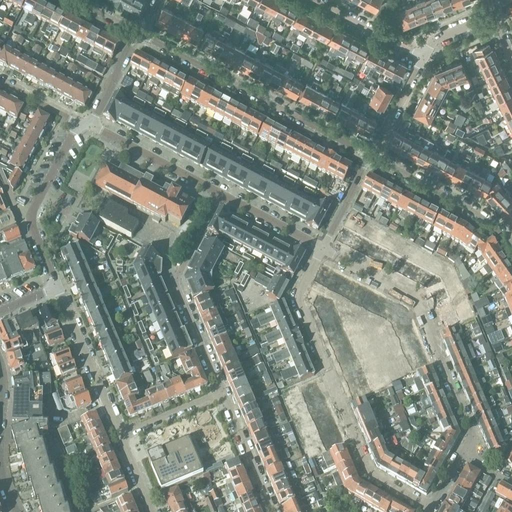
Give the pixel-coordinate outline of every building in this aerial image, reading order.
[(15,0),(13,6),(17,9),(17,10),(20,13),(27,0),(15,0)] [(25,21),(29,23),(39,3),(36,1),(35,0),(29,0),(23,12),(28,15),(25,21)] [(130,0),(128,6),(132,9),(132,10),(136,12),(137,11),(143,0),(130,0)] [(259,11),(263,13),(269,0),(258,0),(257,4),(262,6),(259,11)] [(270,10),(274,12),(280,0),(269,0),(263,13),(267,15),(270,10)] [(276,20),(280,22),(289,3),(286,2),(286,1),(284,0),(280,0),(274,12),(278,15),(276,20)] [(369,0),(366,6),(369,7),(370,9),(373,10),(374,10),(375,11),(380,0),(369,0)] [(416,3),(411,5),(418,22),(424,19),(424,18),(427,17),(419,0),(418,0),(416,1),(416,3)] [(419,0),(427,17),(430,16),(431,17),(436,14),(430,0),(419,0)] [(430,0),(436,14),(442,12),(442,11),(445,10),(441,0),(430,0)] [(441,0),(445,10),(448,8),(449,9),(454,7),(451,0),(441,0)] [(36,19),(41,21),(48,7),(47,7),(47,6),(44,4),(43,4),(39,3),(29,23),(27,27),(30,29),(32,25),(36,19)] [(289,3),(280,22),(283,24),(286,19),(291,21),(298,8),(289,3)] [(406,5),(402,7),(409,25),(412,23),(413,24),(418,22),(411,5),(407,7),(406,5)] [(219,10),(226,14),(228,9),(221,6),(219,10)] [(40,33),(45,36),(57,12),(54,10),(54,9),(51,7),(49,8),(48,7),(41,21),(45,24),(40,33)] [(161,24),(165,26),(172,13),(162,7),(155,21),(156,21),(157,23),(160,25),(161,24)] [(409,25),(402,7),(398,9),(399,11),(390,14),(391,15),(390,15),(392,21),(393,21),(393,22),(398,20),(400,26),(403,27),(409,25)] [(294,40),(298,32),(308,13),(300,9),(292,22),(297,25),(290,38),(294,40)] [(214,16),(224,21),(226,16),(216,11),(214,16)] [(56,36),(59,31),(66,17),(65,16),(65,15),(62,13),(60,14),(57,12),(45,36),(44,37),(48,39),(51,33),(56,36)] [(193,23),(186,37),(189,39),(190,40),(193,42),(194,42),(196,42),(203,29),(197,26),(199,22),(198,22),(202,14),(198,12),(192,23),(193,23)] [(174,31),(175,31),(182,18),(172,13),(165,26),(169,28),(170,30),(173,31),(174,31)] [(306,36),(309,31),(317,17),(312,14),(311,15),(308,13),(298,32),(306,36)] [(247,18),(239,14),(237,17),(245,22),(247,18)] [(226,16),(224,21),(233,26),(235,21),(226,16)] [(60,40),(64,42),(75,21),(72,20),(71,18),(68,17),(67,17),(66,17),(59,31),(64,33),(60,40)] [(308,44),(312,46),(325,22),(322,20),(317,17),(309,31),(314,34),(308,44)] [(181,35),(186,37),(193,23),(192,23),(182,18),(175,31),(176,32),(177,33),(180,35),(181,35)] [(3,24),(12,28),(14,24),(6,19),(3,24)] [(71,37),(76,40),(84,26),(83,25),(82,24),(79,23),(78,23),(75,21),(64,42),(68,44),(71,37)] [(325,22),(312,46),(316,48),(321,38),(326,40),(333,27),(325,22)] [(11,29),(0,23),(0,28),(9,33),(11,29)] [(236,27),(243,31),(246,27),(238,23),(236,27)] [(263,33),(263,34),(265,30),(264,30),(266,27),(259,24),(256,30),(263,33)] [(78,49),(82,51),(93,31),(89,29),(89,28),(86,26),(85,27),(84,26),(76,40),(82,43),(78,49)] [(328,53),(331,55),(343,32),(335,27),(328,41),(332,43),(328,53)] [(199,45),(208,50),(215,37),(218,31),(214,29),(211,34),(206,31),(199,45)] [(89,47),(94,49),(101,35),(100,35),(100,34),(97,32),(96,32),(93,31),(82,51),(85,53),(89,47)] [(228,37),(224,35),(218,31),(215,37),(208,50),(218,55),(225,42),(228,37)] [(272,36),(281,40),(283,36),(275,31),(272,36)] [(342,55),(345,50),(352,36),(347,33),(347,34),(343,32),(331,55),(335,57),(337,53),(342,55)] [(92,53),(101,58),(110,40),(107,38),(107,37),(104,36),(102,36),(101,35),(94,49),(92,53)] [(344,62),(348,64),(360,41),(357,39),(357,38),(352,36),(345,50),(349,52),(344,62)] [(110,40),(101,58),(99,60),(103,62),(107,56),(112,59),(119,45),(118,44),(118,43),(115,41),(113,42),(110,40)] [(360,41),(348,64),(352,66),(357,56),(362,59),(369,45),(360,41)] [(218,55),(228,60),(235,47),(225,42),(218,55)] [(290,48),(296,51),(299,46),(293,42),(290,48)] [(481,65),(497,57),(494,51),(493,52),(491,48),(490,49),(488,44),(472,52),(477,61),(478,60),(481,65)] [(363,71),(367,73),(369,69),(369,70),(379,51),(370,46),(363,60),(368,62),(363,71)] [(228,60),(237,65),(244,52),(235,47),(228,60)] [(0,55),(0,64),(5,67),(13,53),(4,48),(0,55)] [(57,55),(61,57),(66,60),(68,55),(59,51),(57,55)] [(376,66),(381,69),(388,56),(388,55),(387,54),(385,53),(383,53),(379,51),(369,70),(369,69),(367,73),(371,76),(376,66)] [(237,65),(247,70),(254,57),(244,52),(237,65)] [(291,56),(298,60),(301,56),(294,52),(291,56)] [(5,67),(14,72),(22,58),(13,53),(5,67)] [(133,75),(137,77),(146,59),(143,57),(143,56),(139,54),(138,55),(137,54),(130,68),(135,70),(133,75)] [(384,77),(387,79),(397,60),(394,59),(393,57),(391,56),(390,56),(388,56),(381,69),(386,72),(384,77)] [(247,70),(257,76),(264,62),(254,57),(247,70)] [(312,62),(303,57),(301,62),(311,67),(312,64),(312,62)] [(481,70),(483,74),(500,66),(499,63),(500,62),(497,57),(481,65),(483,69),(481,70)] [(14,72),(23,76),(31,62),(22,58),(14,72)] [(79,58),(76,63),(80,65),(84,67),(87,62),(79,58)] [(142,74),(147,77),(154,63),(150,60),(149,61),(146,59),(137,77),(140,79),(142,74)] [(397,60),(387,79),(384,85),(390,88),(393,82),(391,81),(394,76),(399,78),(406,65),(397,60)] [(84,68),(93,72),(97,66),(88,61),(84,68)] [(328,61),(326,65),(334,69),(336,65),(328,61)] [(23,76),(32,81),(39,67),(31,62),(23,76)] [(257,76),(266,81),(273,67),(264,62),(257,76)] [(457,62),(451,64),(458,81),(463,79),(464,81),(468,79),(461,62),(458,63),(457,62)] [(149,84),(153,86),(162,68),(159,66),(159,65),(154,63),(147,77),(152,79),(149,84)] [(446,68),(444,69),(451,86),(454,85),(453,83),(458,81),(451,64),(446,67),(446,68)] [(97,66),(93,72),(102,77),(106,71),(97,66)] [(487,77),(489,82),(505,74),(503,69),(502,69),(500,66),(483,74),(485,78),(487,77)] [(32,81),(41,86),(48,72),(39,67),(32,81)] [(74,67),(71,72),(67,80),(75,84),(79,76),(80,77),(83,71),(77,69),(74,67)] [(266,81),(276,86),(283,72),(273,67),(266,81)] [(159,83),(164,85),(171,71),(166,69),(166,70),(162,68),(153,86),(156,88),(159,83)] [(435,72),(432,78),(449,87),(451,86),(444,69),(442,70),(442,68),(436,71),(436,72),(435,72)] [(167,99),(170,95),(169,94),(179,76),(175,75),(176,74),(171,71),(164,85),(168,88),(164,97),(167,99)] [(41,86),(50,91),(57,76),(48,72),(41,86)] [(276,86),(286,91),(293,78),(283,72),(276,86)] [(489,88),(491,92),(509,84),(507,80),(508,80),(505,74),(489,82),(491,87),(489,88)] [(50,91),(59,95),(66,81),(57,76),(50,91)] [(169,94),(170,95),(178,99),(187,81),(186,80),(187,80),(182,77),(182,78),(179,76),(169,94)] [(125,78),(120,87),(129,91),(133,82),(125,78)] [(293,78),(286,91),(295,96),(302,83),(293,78)] [(429,81),(426,87),(443,95),(444,93),(446,94),(448,90),(447,88),(449,87),(432,78),(430,82),(429,81)] [(321,108),(324,110),(339,82),(335,80),(327,95),(323,92),(315,107),(320,109),(321,108)] [(59,95),(68,100),(75,86),(66,81),(59,95)] [(299,97),(307,102),(317,83),(313,81),(311,86),(306,84),(299,97)] [(181,98),(189,102),(198,86),(189,82),(181,98)] [(339,82),(324,110),(332,115),(340,101),(335,99),(341,87),(337,85),(339,83),(339,82)] [(310,104),(315,107),(323,92),(318,90),(321,85),(317,83),(307,102),(311,103),(310,104)] [(371,86),(369,90),(387,100),(392,91),(379,84),(376,89),(371,86)] [(495,95),(497,100),(511,92),(511,88),(511,86),(510,87),(509,84),(491,92),(493,96),(495,95)] [(68,100),(76,105),(84,91),(75,86),(68,100)] [(189,102),(198,107),(206,91),(198,86),(189,102)] [(424,93),(423,96),(440,105),(441,101),(440,101),(443,95),(426,87),(423,92),(424,93)] [(350,107),(353,102),(356,96),(360,90),(356,88),(352,96),(351,95),(346,105),(341,102),(334,116),(343,120),(350,107)] [(104,118),(115,124),(126,102),(119,98),(122,92),(118,90),(104,118)] [(387,100),(369,90),(367,94),(372,96),(369,101),(383,108),(387,100)] [(84,91),(76,105),(85,109),(93,95),(84,91)] [(198,107),(206,111),(215,95),(206,91),(198,107)] [(498,105),(500,109),(511,103),(511,92),(497,100),(500,104),(498,105)] [(206,111),(215,116),(223,100),(215,95),(206,111)] [(0,105),(0,111),(7,115),(14,101),(5,96),(0,105)] [(420,98),(417,104),(433,112),(435,109),(437,109),(440,105),(423,96),(421,99),(420,98)] [(474,100),(478,109),(484,106),(480,98),(474,100)] [(215,116),(223,120),(232,104),(223,100),(215,116)] [(14,101),(7,115),(17,120),(24,106),(14,101)] [(122,124),(127,126),(135,110),(125,105),(127,102),(126,102),(115,124),(116,123),(121,125),(122,124)] [(504,112),(506,117),(511,114),(511,103),(500,109),(502,113),(504,112)] [(223,120),(232,125),(240,109),(232,104),(223,120)] [(433,112),(417,104),(414,109),(415,110),(413,113),(430,122),(432,119),(430,118),(433,112)] [(162,109),(170,113),(172,109),(164,105),(162,109)] [(483,118),(484,117),(488,115),(484,106),(478,109),(483,118)] [(351,125),(352,125),(359,112),(350,107),(343,120),(347,122),(347,124),(349,125),(351,125)] [(370,111),(360,130),(369,134),(376,121),(372,118),(374,113),(376,114),(377,111),(372,108),(371,111),(370,111)] [(232,125),(240,129),(248,113),(240,109),(232,125)] [(357,128),(360,130),(370,111),(367,109),(364,114),(359,112),(352,125),(353,125),(353,127),(355,128),(357,128)] [(131,131),(136,133),(146,116),(135,110),(127,126),(131,129),(131,131)] [(171,116),(180,121),(182,116),(173,112),(171,116)] [(188,122),(189,123),(191,120),(190,119),(192,116),(185,112),(182,116),(180,121),(187,124),(188,122)] [(37,113),(32,122),(46,130),(51,121),(37,113)] [(240,129),(249,133),(257,118),(248,113),(240,129)] [(458,114),(453,122),(456,124),(460,126),(465,117),(458,114)] [(143,135),(147,137),(156,121),(146,116),(136,133),(141,136),(143,135)] [(192,118),(191,120),(189,123),(198,128),(200,122),(192,118)] [(257,118),(249,133),(257,138),(265,122),(257,118)] [(449,120),(444,129),(450,132),(451,133),(456,124),(453,122),(449,120)] [(152,142),(157,144),(166,127),(156,121),(147,137),(152,140),(152,142)] [(32,122),(28,131),(42,139),(46,130),(32,122)] [(259,139),(267,143),(275,127),(267,123),(259,139)] [(211,135),(214,136),(216,133),(213,131),(203,126),(201,129),(211,135)] [(393,146),(396,148),(406,130),(407,128),(403,126),(400,133),(394,130),(387,143),(388,144),(389,146),(391,147),(393,146)] [(164,146),(168,148),(177,132),(166,127),(157,144),(162,147),(164,146)] [(267,143),(276,148),(284,132),(275,127),(267,143)] [(405,154),(405,153),(412,139),(415,134),(406,130),(396,148),(398,149),(398,150),(405,154)] [(28,131),(23,140),(37,148),(42,139),(28,131)] [(173,153),(178,156),(187,138),(177,132),(168,148),(173,151),(173,153)] [(276,148),(284,152),(292,136),(284,132),(276,148)] [(217,138),(223,141),(225,137),(219,135),(216,133),(214,136),(217,138)] [(413,157),(414,157),(421,144),(416,141),(419,135),(416,133),(415,134),(412,139),(405,153),(408,154),(409,156),(411,157),(413,157)] [(482,134),(476,137),(478,141),(477,141),(479,142),(483,144),(487,143),(482,134)] [(284,152),(292,157),(301,141),(292,136),(284,152)] [(185,157),(189,159),(198,144),(187,138),(178,156),(183,158),(185,157)] [(23,140),(18,149),(32,156),(37,148),(23,140)] [(419,160),(423,162),(433,142),(430,140),(426,147),(421,144),(414,157),(415,158),(415,160),(418,161),(419,160)] [(292,157),(301,161),(309,145),(301,141),(292,157)] [(430,166),(431,167),(438,153),(433,151),(437,144),(433,142),(423,162),(426,164),(426,165),(429,167),(430,166)] [(198,144),(189,159),(194,162),(194,164),(199,167),(209,149),(198,144)] [(499,144),(494,147),(495,149),(498,156),(500,155),(504,153),(499,144)] [(301,161),(309,165),(318,150),(309,145),(301,161)] [(440,171),(452,148),(453,147),(449,145),(447,149),(443,156),(438,153),(431,167),(432,167),(433,169),(435,170),(437,170),(440,171)] [(473,150),(482,155),(485,150),(476,145),(473,150)] [(241,146),(240,150),(245,152),(248,154),(249,152),(246,150),(247,149),(241,146)] [(448,175),(449,176),(456,163),(451,160),(456,150),(452,148),(440,171),(443,173),(444,175),(446,176),(448,175)] [(18,149),(13,158),(27,165),(32,156),(18,149)] [(309,165),(318,170),(326,154),(318,150),(309,165)] [(210,170),(214,173),(223,157),(212,151),(202,168),(208,171),(210,170)] [(250,155),(258,160),(260,156),(252,152),(250,155)] [(318,170),(326,174),(334,159),(335,159),(335,158),(328,154),(328,155),(326,154),(318,170)] [(219,177),(224,180),(233,162),(223,157),(214,173),(218,175),(219,177)] [(27,165),(13,158),(9,167),(23,174),(27,165)] [(457,181),(466,165),(468,160),(465,158),(461,165),(456,163),(449,176),(450,177),(450,178),(453,179),(454,179),(457,181)] [(326,174),(334,179),(343,163),(335,159),(334,159),(326,174)] [(502,166),(506,172),(507,171),(511,177),(511,175),(511,170),(504,161),(502,166)] [(231,181),(235,184),(243,168),(233,162),(224,180),(229,182),(231,181)] [(343,163),(334,179),(343,183),(351,168),(343,163)] [(465,184),(466,185),(473,172),(468,169),(469,167),(466,165),(457,181),(460,182),(461,184),(463,185),(465,184)] [(158,225),(160,221),(165,223),(167,220),(180,227),(192,204),(172,193),(121,167),(118,173),(106,166),(95,186),(154,218),(152,221),(158,225)] [(500,176),(506,172),(502,166),(500,169),(497,171),(500,176)] [(239,188),(245,191),(254,173),(243,168),(235,184),(239,186),(239,188)] [(472,188),(475,190),(486,170),(482,168),(478,175),(473,172),(466,185),(467,186),(468,187),(470,188),(472,188)] [(8,169),(6,173),(13,176),(8,185),(11,191),(13,192),(22,176),(8,169)] [(486,170),(475,190),(478,191),(479,193),(481,194),(483,194),(484,195),(491,181),(485,178),(489,171),(486,170)] [(252,192),(256,195),(264,179),(254,173),(245,191),(250,194),(252,192)] [(363,200),(367,202),(378,182),(374,180),(374,178),(371,177),(370,177),(369,177),(361,191),(367,194),(363,200)] [(260,199),(265,202),(275,184),(264,179),(256,195),(260,197),(260,199)] [(374,197),(379,200),(387,186),(386,186),(385,185),(383,183),(381,184),(378,182),(367,202),(364,207),(368,209),(371,204),(374,197)] [(490,200),(492,202),(506,189),(503,186),(501,187),(496,182),(489,189),(490,189),(489,189),(491,191),(485,197),(489,201),(490,200)] [(272,203),(277,206),(285,190),(275,184),(265,202),(271,205),(272,203)] [(381,209),(385,211),(395,191),(392,189),(391,188),(389,186),(388,187),(387,186),(379,200),(384,203),(381,209)] [(320,192),(325,195),(328,190),(323,187),(320,192)] [(494,205),(498,210),(511,197),(508,194),(509,192),(506,189),(492,202),(495,205),(494,205)] [(281,210),(286,213),(296,195),(285,190),(277,206),(281,208),(281,210)] [(328,190),(325,195),(334,200),(337,195),(328,190)] [(392,207),(397,210),(404,196),(403,195),(403,194),(400,192),(399,193),(395,191),(385,211),(388,213),(392,207)] [(293,215),(298,217),(306,201),(296,195),(286,213),(291,216),(293,215)] [(399,225),(400,225),(413,200),(409,198),(409,197),(406,196),(405,196),(404,196),(397,210),(402,212),(399,219),(401,220),(399,225)] [(503,214),(506,216),(511,210),(511,198),(511,197),(498,210),(502,214),(503,214)] [(409,216),(414,219),(422,205),(421,204),(421,203),(418,202),(417,202),(413,200),(400,225),(403,227),(406,222),(409,216)] [(306,225),(318,203),(317,203),(316,206),(306,201),(298,217),(302,219),(302,221),(306,224),(306,225)] [(318,203),(306,225),(318,231),(332,203),(328,201),(325,207),(318,203)] [(96,220),(131,239),(138,226),(125,219),(128,215),(105,203),(96,220)] [(352,209),(361,214),(363,209),(354,205),(352,209)] [(422,205),(414,219),(420,222),(416,228),(414,233),(417,235),(420,230),(431,210),(427,208),(427,206),(424,205),(423,205),(422,205)] [(212,234),(219,238),(231,216),(220,210),(205,238),(209,240),(212,234)] [(434,211),(431,210),(420,230),(424,232),(427,225),(432,228),(440,214),(438,214),(438,212),(435,211),(434,211)] [(0,233),(16,227),(16,226),(14,223),(15,222),(14,222),(11,216),(11,215),(10,212),(10,211),(9,211),(1,215),(0,214),(0,233)] [(433,230),(442,235),(450,219),(442,214),(433,230)] [(79,222),(76,226),(94,235),(99,227),(79,216),(77,220),(79,222)] [(222,236),(231,241),(240,225),(236,223),(235,220),(231,218),(232,217),(231,216),(219,238),(220,239),(222,236)] [(442,235),(451,239),(459,224),(450,219),(442,235)] [(389,229),(388,229),(396,233),(398,228),(391,224),(389,229)] [(451,239),(458,243),(468,228),(459,224),(451,239)] [(231,241),(242,246),(251,229),(246,226),(244,227),(240,225),(231,241)] [(343,225),(335,240),(345,246),(353,230),(343,225)] [(94,235),(76,226),(74,230),(72,229),(69,236),(76,240),(77,238),(89,244),(94,235)] [(458,243),(465,249),(476,235),(468,228),(458,243)] [(2,234),(7,245),(20,239),(20,237),(20,236),(19,234),(18,233),(16,229),(2,234)] [(242,246),(252,252),(261,236),(256,234),(256,231),(251,229),(242,246)] [(353,230),(345,246),(355,251),(363,235),(353,230)] [(363,235),(355,251),(364,256),(372,240),(363,235)] [(474,255),(477,251),(484,241),(476,235),(465,249),(474,255)] [(252,252),(263,257),(272,240),(267,237),(265,238),(261,236),(252,252)] [(203,245),(201,250),(219,259),(224,250),(204,240),(202,244),(203,245)] [(263,257),(273,263),(282,247),(277,245),(277,242),(272,240),(263,257)] [(372,240),(364,256),(374,261),(382,245),(372,240)] [(477,251),(482,258),(496,248),(492,241),(488,244),(484,241),(477,251)] [(428,249),(432,251),(435,247),(427,243),(425,247),(428,249)] [(17,259),(24,275),(35,271),(25,248),(21,250),(19,245),(7,250),(7,249),(6,249),(5,245),(0,247),(0,248),(1,251),(1,253),(2,258),(4,264),(17,259)] [(382,245),(374,261),(383,266),(392,250),(382,245)] [(65,261),(66,264),(82,258),(77,247),(61,254),(64,261),(65,261)] [(281,271),(282,271),(294,249),(293,249),(292,250),(288,248),(286,249),(282,247),(273,263),(283,268),(281,271)] [(484,262),(487,266),(502,256),(496,248),(482,258),(478,261),(481,265),(484,262)] [(294,249),(282,271),(289,275),(286,281),(290,283),(305,255),(294,249)] [(133,269),(141,288),(162,279),(161,277),(161,264),(163,261),(144,250),(133,269)] [(197,254),(195,258),(214,268),(219,259),(201,250),(199,254),(197,254)] [(392,250),(383,266),(393,271),(401,255),(392,250)] [(453,263),(454,264),(457,259),(452,254),(448,259),(453,263)] [(401,255),(393,271),(403,276),(411,260),(401,255)] [(492,273),(493,274),(507,263),(502,256),(487,266),(483,269),(488,276),(492,273)] [(66,264),(71,274),(86,268),(82,258),(66,264)] [(187,273),(186,278),(211,279),(211,275),(214,268),(195,258),(187,273)] [(454,264),(456,269),(462,265),(458,258),(457,259),(454,264)] [(23,275),(24,275),(17,259),(4,264),(5,268),(6,267),(12,280),(23,276),(23,275)] [(411,260),(403,276),(412,281),(420,266),(411,260)] [(493,285),(498,282),(511,271),(511,270),(507,263),(493,274),(496,278),(491,282),(493,285)] [(322,265),(314,280),(324,285),(332,270),(322,265)] [(456,269),(459,274),(466,271),(462,265),(456,269)] [(420,266),(412,281),(422,286),(430,271),(420,266)] [(5,268),(0,269),(0,285),(12,280),(6,267),(5,268)] [(71,274),(75,285),(90,278),(86,268),(71,274)] [(332,270),(324,285),(334,290),(342,275),(332,270)] [(430,271),(422,286),(428,289),(444,282),(442,277),(430,271)] [(459,274),(463,282),(468,279),(470,278),(466,271),(459,274)] [(499,292),(503,289),(504,289),(511,283),(511,271),(498,282),(494,285),(499,292)] [(342,275),(334,290),(343,295),(351,280),(342,275)] [(258,276),(256,280),(284,294),(288,285),(275,278),(272,283),(258,276)] [(90,278),(75,285),(74,285),(78,296),(95,289),(90,278)] [(211,279),(186,278),(186,283),(193,300),(213,292),(210,284),(211,279)] [(141,288),(145,297),(164,289),(162,284),(163,283),(162,279),(141,288)] [(460,283),(464,291),(470,289),(472,288),(468,279),(463,282),(460,283)] [(284,294),(256,280),(254,284),(268,291),(265,296),(279,303),(284,294)] [(351,280),(343,295),(353,301),(361,285),(351,280)] [(444,282),(428,289),(432,299),(448,292),(444,282)] [(499,292),(504,299),(511,296),(511,283),(504,289),(503,289),(499,292)] [(361,285),(353,301),(362,306),(370,290),(361,285)] [(145,297),(149,305),(169,297),(168,293),(166,293),(164,289),(145,297)] [(370,290),(362,306),(372,311),(380,295),(370,290)] [(84,309),(85,309),(100,302),(96,292),(79,298),(84,309)] [(448,292),(432,299),(436,309),(453,302),(448,292)] [(470,297),(474,305),(478,303),(480,301),(477,294),(470,297)] [(380,295),(372,311),(381,315),(389,300),(380,295)] [(194,302),(198,311),(212,305),(208,296),(194,302)] [(319,296),(315,304),(318,313),(334,306),(334,305),(334,304),(319,296)] [(504,310),(508,308),(511,306),(511,296),(504,299),(506,304),(503,306),(504,310)] [(149,305),(153,314),(171,306),(169,302),(171,300),(169,297),(149,305)] [(474,305),(476,311),(482,309),(489,305),(486,299),(480,301),(478,303),(474,305)] [(389,300),(381,315),(390,320),(398,305),(389,300)] [(85,309),(89,319),(105,312),(100,302),(85,309)] [(453,302),(436,309),(441,319),(457,312),(453,302)] [(198,311),(201,319),(221,311),(217,303),(212,305),(198,311)] [(250,323),(252,327),(287,312),(283,303),(269,309),(271,314),(250,323)] [(233,306),(236,314),(241,312),(240,309),(237,304),(233,306)] [(398,305),(390,320),(393,321),(394,325),(410,318),(406,309),(398,305)] [(153,314),(156,323),(177,314),(175,311),(173,311),(171,306),(153,314)] [(334,306),(318,313),(322,322),(338,315),(334,306)] [(40,314),(34,316),(38,325),(44,322),(46,328),(57,324),(51,309),(49,309),(45,310),(45,311),(40,313),(40,314)] [(476,311),(480,320),(486,317),(482,309),(476,311)] [(201,319),(205,328),(224,319),(221,311),(201,319)] [(105,312),(89,319),(94,329),(109,323),(105,312)] [(241,312),(236,314),(240,322),(244,320),(241,312)] [(275,323),(277,327),(291,321),(287,312),(252,327),(254,332),(275,323)] [(457,312),(441,319),(445,329),(461,323),(457,312)] [(156,323),(160,332),(179,324),(177,320),(178,318),(177,314),(156,323)] [(338,315),(322,322),(326,331),(342,325),(338,315)] [(2,345),(18,339),(22,337),(22,336),(39,329),(36,323),(33,325),(29,317),(6,327),(6,326),(0,328),(0,339),(2,345)] [(486,317),(480,320),(483,327),(489,324),(486,317)] [(410,318),(394,325),(398,334),(414,328),(410,318)] [(208,336),(222,330),(228,327),(224,319),(205,328),(208,336)] [(264,338),(266,342),(295,330),(291,321),(277,327),(279,332),(264,338)] [(93,330),(97,340),(113,333),(109,323),(94,329),(93,330)] [(160,332),(164,341),(184,332),(183,329),(181,329),(179,324),(160,332)] [(342,325),(326,331),(330,341),(346,334),(342,325)] [(490,327),(484,329),(486,335),(493,333),(490,327)] [(414,328),(398,334),(402,344),(418,337),(414,328)] [(248,329),(243,331),(247,339),(251,337),(248,329)] [(282,340),(285,346),(300,339),(296,329),(295,330),(266,342),(268,347),(282,340)] [(440,335),(443,343),(462,336),(461,331),(456,333),(454,329),(440,335)] [(208,336),(212,344),(226,338),(222,330),(208,336)] [(59,331),(44,338),(49,349),(64,342),(63,341),(64,340),(62,336),(61,336),(59,331)] [(164,341),(168,350),(188,341),(184,332),(164,341)] [(487,337),(491,346),(501,341),(497,333),(487,337)] [(346,334),(330,341),(334,351),(350,344),(346,334)] [(103,354),(104,353),(119,346),(115,336),(98,343),(103,354)] [(443,343),(447,352),(461,346),(459,342),(464,340),(462,336),(443,343)] [(418,337),(402,344),(406,353),(422,346),(418,337)] [(212,344),(215,352),(229,346),(226,338),(212,344)] [(20,346),(18,339),(2,345),(2,346),(1,348),(3,351),(5,352),(6,356),(27,350),(25,344),(20,346)] [(272,357),(274,361),(303,349),(304,348),(300,339),(285,346),(287,351),(272,357)] [(188,341),(168,350),(172,359),(192,350),(188,341)] [(350,344),(334,351),(338,361),(354,354),(350,344)] [(500,344),(492,347),(495,355),(503,352),(500,344)] [(255,345),(250,347),(250,348),(247,349),(251,357),(258,354),(255,345)] [(480,348),(484,356),(491,353),(488,345),(480,348)] [(41,346),(6,357),(11,373),(14,372),(15,374),(27,370),(25,365),(38,361),(39,365),(41,364),(43,370),(33,372),(34,377),(49,376),(54,375),(47,363),(41,346)] [(104,353),(108,363),(123,357),(119,346),(104,353)] [(215,352),(219,361),(233,355),(229,346),(215,352)] [(422,346),(406,353),(410,362),(426,356),(422,346)] [(447,352),(450,360),(471,351),(469,347),(463,350),(461,346),(447,352)] [(290,359),(292,364),(306,358),(303,349),(274,361),(276,365),(290,359)] [(52,357),(57,367),(72,361),(70,356),(71,356),(69,352),(68,352),(67,350),(52,357)] [(454,368),(468,363),(475,360),(471,351),(450,360),(454,368)] [(222,369),(223,371),(237,365),(235,359),(241,357),(239,352),(233,355),(219,361),(222,369)] [(491,353),(484,356),(486,363),(494,360),(491,353)] [(179,360),(183,368),(197,362),(193,354),(179,360)] [(354,354),(338,361),(339,363),(343,371),(359,364),(354,354)] [(502,355),(496,357),(499,366),(505,363),(502,355)] [(255,358),(258,366),(263,364),(259,356),(255,358)] [(426,356),(410,362),(415,374),(431,367),(426,356)] [(108,363),(112,374),(128,367),(123,357),(108,363)] [(282,379),(310,367),(306,358),(292,364),(294,368),(273,377),(275,381),(282,379)] [(72,361),(57,367),(61,378),(76,372),(76,370),(75,366),(74,366),(72,361)] [(492,361),(487,363),(491,371),(495,370),(492,361)] [(186,377),(190,375),(201,371),(197,362),(183,368),(186,377)] [(237,365),(223,371),(227,380),(245,372),(242,363),(237,365)] [(454,368),(457,377),(472,371),(468,363),(454,368)] [(359,364),(343,371),(343,373),(347,381),(363,374),(359,364)] [(128,367),(112,374),(114,377),(113,378),(116,385),(132,378),(128,367)] [(310,367),(282,379),(284,383),(298,377),(300,382),(314,376),(310,367)] [(413,381),(415,385),(435,377),(431,368),(417,374),(419,379),(413,381)] [(190,375),(193,382),(197,380),(201,389),(207,386),(201,371),(190,375)] [(457,377),(461,385),(475,379),(472,371),(457,377)] [(227,380),(230,388),(249,380),(245,372),(227,380)] [(262,375),(265,383),(270,381),(269,378),(266,372),(262,375)] [(508,372),(503,374),(507,382),(511,380),(508,372)] [(363,374),(347,381),(351,391),(367,384),(363,374)] [(12,379),(14,391),(26,390),(26,392),(33,393),(40,392),(40,396),(43,396),(51,395),(49,376),(34,377),(13,379),(12,379)] [(418,394),(424,391),(439,385),(435,377),(415,385),(418,394)] [(316,378),(300,385),(304,394),(320,387),(316,378)] [(58,397),(58,401),(76,394),(84,390),(83,389),(84,388),(82,384),(79,379),(65,385),(68,393),(58,397)] [(189,379),(180,383),(185,395),(201,389),(197,380),(193,382),(190,383),(189,379)] [(464,394),(483,386),(485,385),(483,380),(477,383),(475,379),(461,385),(464,394)] [(117,386),(120,395),(135,389),(131,380),(117,386)] [(230,388),(234,396),(248,390),(252,389),(249,380),(230,388)] [(179,381),(171,385),(177,399),(185,395),(180,383),(179,381)] [(392,383),(396,392),(402,390),(399,382),(397,383),(396,381),(392,383)] [(367,384),(351,391),(355,401),(371,394),(367,384)] [(171,385),(163,388),(169,403),(177,399),(171,385)] [(424,391),(428,400),(442,394),(439,385),(424,391)] [(464,394),(468,402),(482,396),(480,392),(484,390),(483,386),(464,394)] [(153,389),(154,392),(160,406),(169,403),(163,388),(159,390),(158,387),(153,389)] [(320,387),(304,394),(307,403),(323,397),(320,387)] [(275,388),(270,390),(274,398),(279,396),(275,388)] [(124,403),(134,399),(138,398),(135,389),(120,395),(124,403)] [(12,423),(13,423),(35,425),(42,426),(43,396),(40,396),(40,392),(33,393),(26,392),(26,390),(14,391),(14,392),(14,395),(14,401),(13,405),(13,407),(13,413),(13,417),(12,423)] [(234,396),(237,404),(251,399),(251,398),(248,390),(234,396)] [(154,392),(146,395),(152,410),(160,406),(154,392)] [(76,394),(58,401),(58,403),(60,402),(64,411),(69,413),(77,410),(77,411),(91,405),(86,393),(77,396),(76,394)] [(428,400),(432,408),(446,402),(442,394),(428,400)] [(146,402),(137,406),(133,407),(137,416),(152,410),(146,395),(143,397),(146,402)] [(237,404),(241,413),(260,405),(256,396),(251,398),(251,399),(237,404)] [(323,397),(307,403),(311,413),(327,406),(323,397)] [(390,399),(394,407),(399,405),(395,397),(390,399)] [(274,408),(276,408),(280,406),(279,402),(277,398),(271,401),(273,405),(274,408)] [(469,404),(472,412),(493,403),(491,399),(485,402),(483,398),(469,404)] [(134,399),(124,403),(130,419),(137,416),(133,407),(137,406),(134,399)] [(350,406),(354,414),(374,406),(372,402),(367,404),(365,400),(350,406)] [(472,412),(476,420),(490,414),(488,410),(495,408),(493,403),(472,412)] [(430,421),(436,419),(450,412),(446,404),(432,410),(427,413),(430,421)] [(241,413),(244,421),(258,415),(263,413),(260,405),(241,413)] [(276,408),(279,416),(284,414),(282,410),(280,406),(276,408)] [(327,406),(311,413),(316,423),(332,416),(327,406)] [(354,414),(358,423),(372,417),(370,412),(376,410),(374,406),(354,414)] [(397,415),(397,416),(398,415),(398,414),(402,412),(400,406),(393,409),(396,416),(397,415)] [(397,416),(401,424),(406,422),(403,413),(402,412),(398,414),(398,415),(397,416)] [(436,419),(440,427),(454,421),(450,412),(436,419)] [(476,420),(479,429),(499,420),(495,412),(490,414),(476,420)] [(80,426),(82,431),(85,430),(85,429),(99,423),(95,415),(81,421),(83,425),(80,426)] [(244,421),(248,429),(262,423),(258,415),(244,421)] [(332,416),(316,423),(320,432),(336,426),(332,416)] [(361,431),(375,425),(382,422),(380,418),(373,420),(372,417),(358,423),(361,431)] [(479,429),(483,437),(497,431),(495,427),(500,425),(499,420),(479,429)] [(440,427),(443,435),(457,429),(454,421),(440,427)] [(402,434),(404,433),(409,430),(406,422),(401,424),(398,425),(402,434)] [(87,434),(88,438),(102,432),(99,423),(85,430),(82,431),(76,433),(79,438),(87,434)] [(251,438),(252,440),(266,434),(262,423),(248,429),(251,438)] [(35,426),(15,431),(11,432),(14,442),(14,443),(15,442),(17,452),(17,453),(21,451),(23,460),(21,460),(22,461),(24,470),(24,471),(25,471),(27,480),(27,481),(31,480),(34,488),(32,489),(32,490),(32,489),(35,499),(34,499),(34,500),(39,498),(41,507),(39,507),(39,508),(40,508),(40,511),(67,511),(67,510),(65,511),(60,492),(57,492),(52,473),(50,474),(42,445),(40,445),(37,436),(43,435),(43,436),(48,435),(48,434),(48,427),(42,426),(35,425),(35,426)] [(286,436),(287,435),(292,433),(288,425),(284,427),(286,432),(285,432),(286,436)] [(361,431),(365,439),(379,433),(375,425),(361,431)] [(336,426),(320,432),(324,442),(340,435),(336,426)] [(57,431),(61,440),(70,436),(66,427),(57,431)] [(443,435),(442,437),(455,445),(460,436),(457,429),(443,435)] [(483,437),(486,445),(505,437),(507,436),(506,432),(499,435),(497,431),(483,437)] [(82,445),(84,449),(106,440),(102,432),(88,438),(90,441),(82,445)] [(266,434),(252,440),(256,448),(276,440),(273,432),(267,434),(266,434)] [(292,433),(287,435),(291,444),(295,442),(292,433)] [(365,439),(368,447),(389,439),(387,435),(381,437),(379,433),(365,439)] [(408,443),(413,446),(418,449),(418,448),(421,450),(423,446),(420,444),(417,442),(418,440),(415,438),(416,437),(416,436),(411,433),(412,436),(410,440),(408,443)] [(340,435),(324,442),(328,451),(344,444),(340,435)] [(70,436),(61,440),(64,446),(73,442),(70,436)] [(442,437),(438,445),(451,452),(455,445),(442,437)] [(486,445),(490,454),(506,448),(503,446),(502,444),(507,442),(505,437),(486,445)] [(368,447),(372,456),(386,450),(384,446),(391,443),(389,439),(368,447)] [(94,450),(95,454),(109,448),(106,440),(84,449),(86,454),(94,450)] [(256,448),(259,457),(280,449),(276,440),(256,448)] [(409,447),(412,449),(413,446),(408,443),(410,440),(401,444),(402,446),(404,444),(409,447)] [(204,476),(189,442),(148,459),(150,466),(162,494),(204,476)] [(438,445),(433,453),(446,460),(451,452),(438,445)] [(65,450),(68,456),(77,452),(75,446),(65,450)] [(329,453),(333,461),(348,455),(344,446),(329,453)] [(91,466),(99,463),(113,457),(109,448),(95,454),(97,458),(89,461),(91,466)] [(506,448),(490,454),(491,456),(501,462),(508,448),(506,448)] [(259,457),(263,466),(288,455),(287,451),(282,453),(280,449),(259,457)] [(377,468),(379,469),(387,454),(386,450),(372,456),(377,468)] [(433,453),(429,460),(442,468),(446,460),(433,453)] [(379,469),(387,473),(394,460),(388,456),(387,454),(379,469)] [(263,466),(266,474),(281,468),(280,467),(279,464),(290,459),(288,455),(263,466)] [(335,466),(336,470),(352,463),(348,455),(333,461),(326,464),(328,469),(335,466)] [(71,464),(65,457),(61,461),(67,468),(71,464)] [(99,463),(102,471),(116,465),(113,457),(99,463)] [(308,462),(312,470),(317,468),(314,460),(308,462)] [(387,473),(395,478),(403,465),(394,460),(387,473)] [(424,468),(429,471),(437,476),(442,468),(429,460),(424,468)] [(224,478),(228,476),(243,470),(239,462),(225,468),(226,472),(222,473),(224,478)] [(223,467),(221,463),(212,466),(213,468),(205,471),(206,474),(223,467)] [(332,476),(334,480),(355,472),(352,463),(336,470),(338,474),(332,476)] [(102,471),(106,479),(120,473),(116,465),(102,471)] [(266,474),(270,482),(284,476),(284,475),(290,472),(287,465),(280,467),(281,468),(266,474)] [(404,465),(403,465),(395,478),(404,483),(412,470),(404,465)] [(308,466),(303,468),(306,476),(310,475),(311,474),(308,466)] [(467,466),(462,474),(477,482),(481,474),(467,466)] [(317,468),(312,470),(315,478),(321,476),(317,468)] [(227,486),(228,486),(246,479),(243,470),(228,476),(230,481),(226,482),(227,486)] [(404,483),(412,488),(418,479),(420,475),(412,470),(404,483)] [(429,471),(423,482),(421,485),(429,490),(437,476),(429,471)] [(337,489),(343,486),(359,480),(355,472),(334,480),(337,489)] [(120,473),(106,479),(109,488),(124,482),(120,473)] [(462,474),(458,482),(472,490),(477,482),(462,474)] [(270,482),(273,490),(287,484),(284,476),(270,482)] [(482,485),(487,488),(491,480),(487,478),(482,485)] [(80,483),(84,489),(92,485),(89,479),(80,483)] [(228,486),(232,494),(249,487),(246,479),(228,486)] [(418,479),(412,488),(426,496),(429,490),(421,485),(423,482),(418,479)] [(196,483),(200,490),(205,488),(202,480),(196,483)] [(347,495),(354,499),(363,483),(359,482),(359,480),(343,486),(347,495)] [(276,498),(296,490),(293,481),(287,484),(273,490),(276,498)] [(124,482),(98,493),(100,498),(109,494),(111,499),(128,492),(124,482)] [(458,482),(453,489),(468,498),(470,494),(480,500),(482,496),(477,493),(472,490),(458,482)] [(495,496),(507,502),(511,492),(511,491),(495,482),(492,488),(498,491),(495,496)] [(307,485),(311,494),(316,492),(312,483),(307,485)] [(360,507),(362,503),(371,488),(363,483),(354,499),(352,503),(360,507)] [(205,486),(208,494),(213,491),(211,484),(205,486)] [(232,494),(235,503),(253,495),(249,487),(232,494)] [(93,495),(89,488),(84,490),(88,498),(93,495)] [(208,495),(205,488),(200,490),(203,497),(208,495)] [(362,503),(370,507),(378,492),(371,488),(362,503)] [(453,489),(449,497),(463,505),(468,498),(453,489)] [(163,496),(167,505),(181,499),(177,490),(163,496)] [(296,490),(276,498),(280,507),(294,501),(292,496),(297,494),(296,490)] [(85,499),(84,492),(72,495),(74,502),(85,499)] [(210,494),(214,502),(219,500),(217,496),(215,492),(210,494)] [(370,507),(378,511),(386,497),(378,492),(370,507)] [(95,506),(102,503),(100,498),(98,493),(92,496),(89,498),(95,506)] [(315,499),(316,502),(321,500),(319,496),(318,493),(313,495),(315,499)] [(484,503),(489,506),(495,496),(489,493),(484,503)] [(240,505),(242,509),(256,503),(253,495),(235,503),(237,507),(240,505)] [(167,505),(169,511),(172,511),(189,505),(186,496),(181,499),(167,505)] [(378,511),(387,511),(394,501),(386,497),(378,511)] [(449,497),(444,505),(456,511),(459,511),(463,505),(449,497)] [(120,511),(134,506),(130,498),(116,504),(118,508),(112,510),(112,511),(120,511)] [(220,500),(219,500),(214,502),(216,508),(223,506),(220,500)] [(281,508),(282,511),(295,511),(304,508),(300,500),(281,508)] [(321,500),(316,502),(320,511),(325,509),(321,500)] [(470,505),(476,509),(477,506),(479,503),(473,500),(470,505)] [(387,511),(405,511),(408,509),(394,501),(387,511)] [(238,511),(259,511),(260,511),(256,503),(242,509),(238,511)] [(511,511),(511,507),(504,503),(499,511),(498,511),(511,511)]
